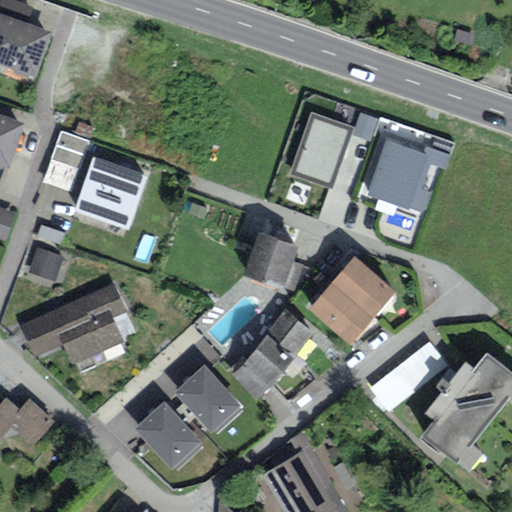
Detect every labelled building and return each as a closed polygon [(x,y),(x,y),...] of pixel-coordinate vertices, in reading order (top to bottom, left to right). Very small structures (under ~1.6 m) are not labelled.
[(0,12),(0,59),(38,73),(52,30),(0,12)] [(23,121),(0,112),(0,158),(8,161),(23,121)] [(351,127),(313,114),(294,169),(331,182),(351,127)] [(89,140),(62,131),(46,180),(72,189),(89,140)] [(427,154),(386,141),(369,192),(410,205),(427,154)] [(146,173),(94,156),(78,206),(130,223),(146,173)] [(265,237),(251,275),(289,288),(303,251),(265,237)] [(65,256),(39,246),(30,271),(55,281),(65,256)] [(354,257),(331,282),(373,318),(394,292),(354,257)] [(71,366),(123,343),(112,319),(126,313),(108,274),(14,315),(33,357),(62,345),(71,366)] [(331,282),(308,309),(350,345),(373,318),(331,282)] [(294,359),(312,333),(284,310),(267,334),(294,359)] [(255,402),(294,359),(267,334),(231,376),(255,402)] [(448,363),(431,343),(390,375),(407,396),(448,363)] [(422,431),(464,464),(511,403),(511,370),(487,350),(422,431)] [(243,402),(205,360),(173,389),(211,431),(243,402)] [(198,439),(162,401),(133,429),(169,467),(198,439)] [(24,418),(9,405),(0,415),(0,431),(9,439),(17,430),(37,448),(55,427),(32,408),(24,418)] [(345,511),(308,442),(257,469),(280,511),(306,511),(345,511)]
